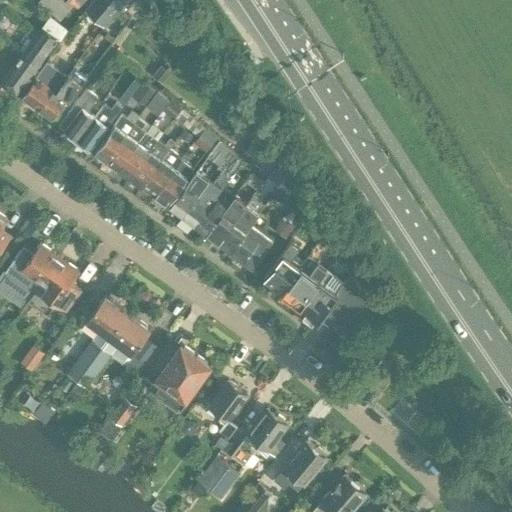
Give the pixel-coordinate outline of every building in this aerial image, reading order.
[(90,0),(84,7),(103,23),(123,0),(90,0)] [(62,39),(68,30),(50,17),(2,81),(18,93),(26,82),(29,84),(44,64),(41,62),(59,37),(62,39)] [(22,94),(39,107),(53,87),(58,90),(68,75),(67,75),(48,60),(22,94)] [(53,87),(39,107),(53,117),(60,107),(63,110),(87,76),(74,66),(67,75),(68,75),(58,90),(53,87)] [(87,88),(60,126),(78,139),(95,116),(88,111),(99,96),(87,88)] [(95,116),(78,139),(92,149),(123,106),(117,102),(112,108),(105,103),(95,116)] [(123,112),(95,151),(106,159),(137,117),(131,112),(128,116),(123,112)] [(137,117),(106,159),(118,168),(146,130),(141,126),(144,122),(137,117)] [(146,130),(118,168),(130,176),(157,138),(152,134),(157,127),(151,123),(149,126),(146,130)] [(157,138),(130,176),(141,184),(169,146),(170,147),(175,139),(170,135),(164,143),(157,138)] [(206,156),(220,166),(232,150),(219,140),(206,156)] [(169,146),(141,184),(155,194),(181,158),(182,156),(170,147),(169,146)] [(184,215),(195,224),(233,173),(234,172),(244,159),(232,150),(220,166),(211,178),(184,215)] [(181,158),(155,194),(168,204),(194,168),(181,158)] [(171,206),(184,215),(211,178),(198,169),(171,206)] [(195,224),(208,233),(235,196),(229,191),(240,177),(234,172),(233,173),(195,224)] [(208,233),(220,241),(247,204),(235,196),(208,233)] [(220,241),(231,250),(252,222),(265,205),(253,196),(247,204),(220,241)] [(0,212),(0,249),(11,235),(1,228),(8,218),(0,212)] [(252,222),(231,250),(252,265),(272,238),(252,222)] [(265,275),(283,289),(302,263),(292,255),(299,245),(291,239),(265,275)] [(1,280),(28,300),(60,256),(41,242),(34,251),(24,244),(5,271),(7,272),(1,280)] [(283,289),(301,302),(327,267),(309,253),(302,263),(283,289)] [(60,256),(28,300),(48,314),(56,302),(66,309),(81,288),(71,281),(79,270),(60,256)] [(301,302),(320,316),(342,332),(366,299),(351,273),(347,276),(345,279),(327,267),(301,302)] [(100,329),(77,361),(95,374),(103,363),(94,357),(128,310),(105,293),(86,319),(100,329)] [(128,310),(94,357),(103,363),(119,342),(132,353),(151,327),(128,310)] [(188,394),(210,363),(182,343),(158,376),(163,380),(155,390),(156,391),(155,393),(180,411),(181,409),(182,409),(192,395),(191,395),(190,395),(188,394)] [(95,374),(77,361),(68,372),(87,386),(95,374)] [(229,419),(248,392),(229,378),(210,404),(221,412),(218,416),(226,422),(219,430),(229,437),(238,425),(229,419)] [(111,415),(121,423),(136,404),(126,396),(111,415)] [(288,443),(278,436),(288,423),(268,407),(232,454),(244,464),(260,443),(278,456),(288,443)] [(285,466),(275,478),(284,486),(294,474),(305,483),(327,456),(325,454),(325,451),(319,446),(316,446),(307,439),(285,465),(285,466)] [(208,484),(222,496),(240,472),(218,454),(192,489),(200,495),(208,484)] [(311,510),(312,511),(345,511),(366,490),(364,488),(364,484),(358,480),(355,480),(346,472),(333,488),(331,488),(311,510)] [(235,511),(255,511),(272,492),(259,481),(235,511)]
